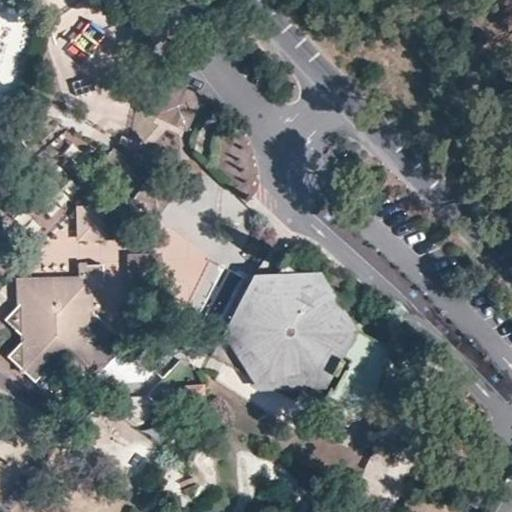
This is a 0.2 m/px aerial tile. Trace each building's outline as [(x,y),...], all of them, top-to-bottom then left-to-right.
[(67,48),(88,64),(109,36),(88,21),(67,48)] [(75,112),(113,112),(112,75),(74,76),(75,112)] [(185,124),(197,97),(170,86),(158,112),(185,124)] [(116,148),(106,161),(122,174),(132,160),(116,148)] [(106,161),(102,167),(118,180),(122,174),(106,161)] [(162,212),(171,199),(166,195),(171,189),(159,180),(154,186),(150,184),(140,197),(162,212)] [(78,209),(78,242),(109,242),(109,210),(78,209)] [(162,252),(129,250),(126,283),(160,285),(162,252)] [(283,263),(269,289),(252,280),(248,285),(228,275),(206,318),(243,339),(235,354),(196,333),(190,345),(230,365),(295,399),(307,378),(329,389),(318,412),(348,426),(350,422),(360,422),(367,410),(375,407),(381,394),(378,386),(384,375),(381,364),(389,348),(337,320),(349,298),(283,263)] [(94,381),(127,345),(92,314),(92,291),(106,291),(106,270),(82,270),(81,284),(42,284),(7,321),(27,340),(10,358),(33,380),(41,371),(83,372),(94,381)] [(185,406),(185,408),(204,407),(203,387),(183,388),(184,393),(185,406)] [(172,391),(161,391),(162,408),(173,407),(172,394),(172,391)] [(184,393),(172,394),(173,407),(185,406),(184,393)] [(511,511),(511,479),(508,479),(505,487),(507,493),(495,511),(511,511)]
